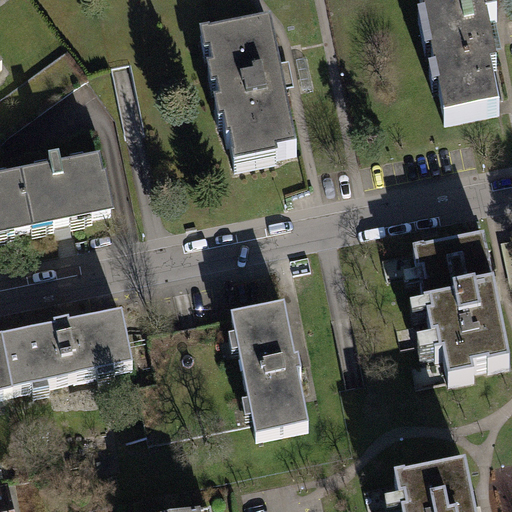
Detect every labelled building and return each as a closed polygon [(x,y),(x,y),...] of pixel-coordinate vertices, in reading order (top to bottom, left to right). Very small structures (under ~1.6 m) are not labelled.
[(423,0),(447,121),(495,112),(472,0),(423,0)] [(266,44),(204,55),(225,169),(287,157),(273,82),(266,44)] [(94,172),(17,186),(27,237),(104,222),(94,172)] [(0,189),(0,241),(27,237),(17,186),(0,189)] [(478,252),(419,264),(444,381),(503,368),(478,252)] [(275,317),(228,327),(254,451),(301,441),(275,317)] [(111,324),(0,346),(0,363),(8,402),(122,380),(111,324)] [(465,511),(461,492),(402,504),(403,511),(465,511)]
